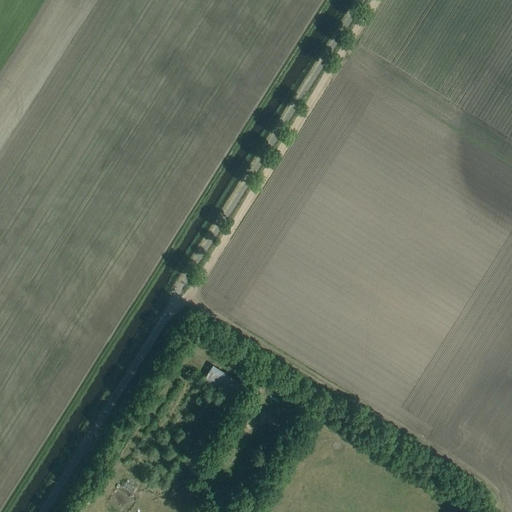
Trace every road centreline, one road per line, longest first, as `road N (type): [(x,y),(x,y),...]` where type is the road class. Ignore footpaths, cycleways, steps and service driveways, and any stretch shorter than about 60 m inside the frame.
road 1 (track): [(175,300),(197,281),(374,0)]
road 2 (unclassified): [(42,511),(175,300)]
